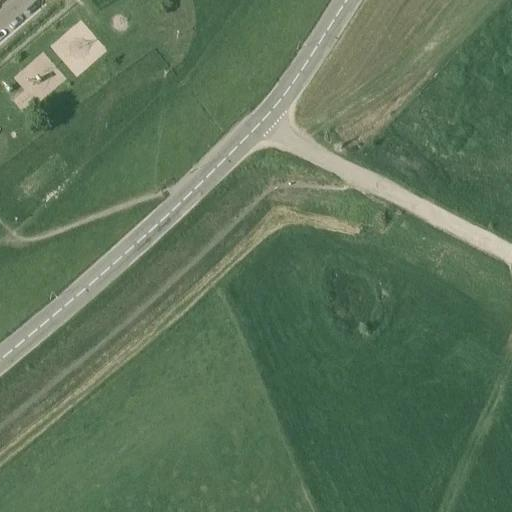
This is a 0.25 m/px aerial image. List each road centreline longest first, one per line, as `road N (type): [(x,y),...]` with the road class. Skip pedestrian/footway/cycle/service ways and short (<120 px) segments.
road 1 (tertiary): [(0,361),(258,126),(347,0)]
road 2 (track): [(258,126),(388,195)]
road 3 (track): [(388,195),(511,260)]
